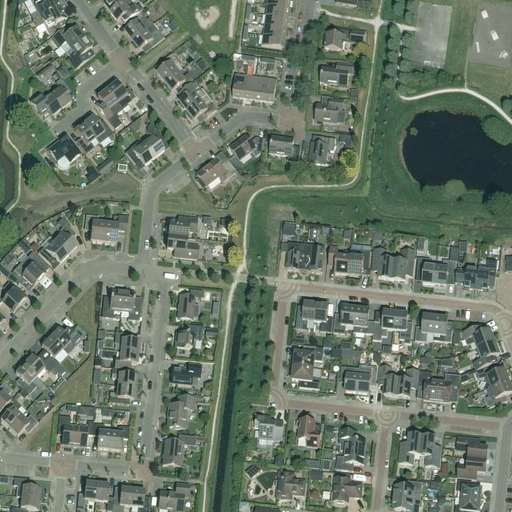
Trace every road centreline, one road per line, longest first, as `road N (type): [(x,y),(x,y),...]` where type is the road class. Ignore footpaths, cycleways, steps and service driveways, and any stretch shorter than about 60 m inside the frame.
road 1 (residential): [(385,413),(270,400),(281,287),(487,310),(503,324)]
road 2 (residential): [(141,270),(162,272),(139,469),(58,464)]
road 3 (residential): [(194,151),(243,116),(291,121),(308,0)]
road 4 (residential): [(0,355),(89,267),(141,270)]
road 5 (residential): [(141,270),(147,190),(194,151)]
road 6 (residential): [(506,425),(385,413)]
